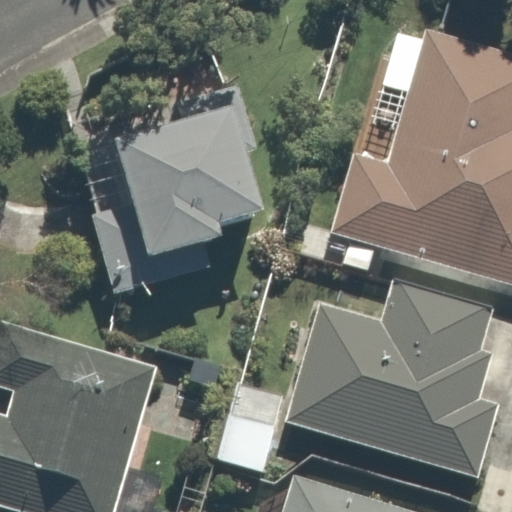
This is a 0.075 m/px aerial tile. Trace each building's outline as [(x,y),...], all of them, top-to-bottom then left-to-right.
[(511,121),(511,55),(384,22),(366,90),(391,96),(374,166),(335,155),(313,239),(393,260),(378,318),(309,300),(277,424),(457,470),(475,402),(457,397),(469,349),(461,347),(477,283),(511,292),(511,135),(509,135),(511,121)] [(223,89),(78,133),(100,206),(67,215),(89,289),(196,256),(191,239),(198,237),(194,226),(258,207),(223,89)] [(0,511),(167,511),(146,505),(155,477),(112,464),(142,363),(0,319),(0,511)] [(263,424),(212,412),(199,465),(251,477),(263,424)] [(427,511),(282,468),(268,511),(427,511)]
